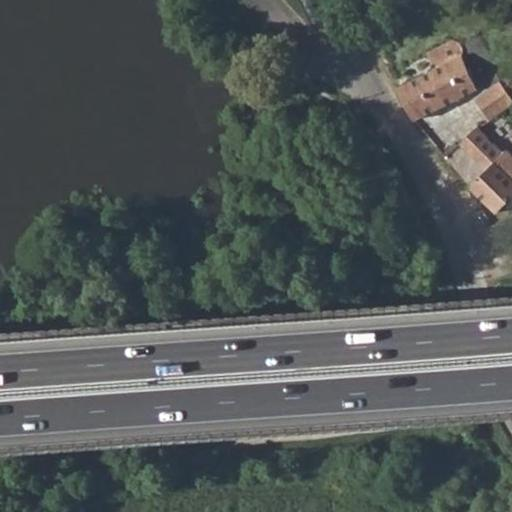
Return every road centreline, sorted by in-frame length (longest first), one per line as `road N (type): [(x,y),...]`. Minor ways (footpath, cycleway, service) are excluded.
road 1 (motorway): [(0,411),(511,376)]
road 2 (motorway): [(511,331),(0,365)]
road 3 (residential): [(327,0),(449,217),(469,296),(511,399)]
